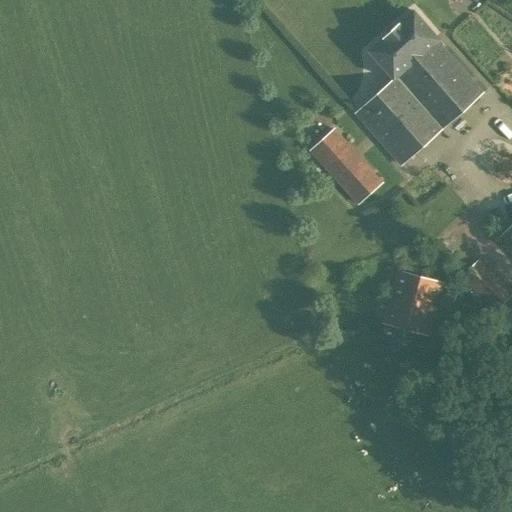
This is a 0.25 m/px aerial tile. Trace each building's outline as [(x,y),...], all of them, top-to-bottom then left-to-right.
[(413,11),(367,51),(392,80),(354,114),(400,167),(483,93),(438,41),(438,40),(413,11)] [(311,151),(358,204),(381,183),(334,130),(311,151)] [(511,223),(495,240),(511,256),(511,223)] [(511,291),(479,259),(460,278),(494,312),(511,294),(511,291)] [(426,335),(441,283),(399,271),(384,323),(426,335)]
